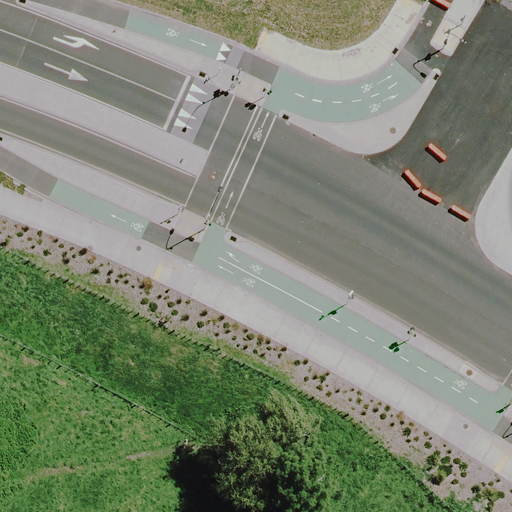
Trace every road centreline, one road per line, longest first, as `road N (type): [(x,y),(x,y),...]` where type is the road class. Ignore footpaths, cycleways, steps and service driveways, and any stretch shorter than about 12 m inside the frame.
road 1 (unclassified): [(0,30),(222,123),(390,250)]
road 2 (unclassified): [(390,250),(191,193),(0,114)]
road 3 (residential): [(390,250),(511,45)]
road 4 (unclassified): [(390,250),(511,327)]
